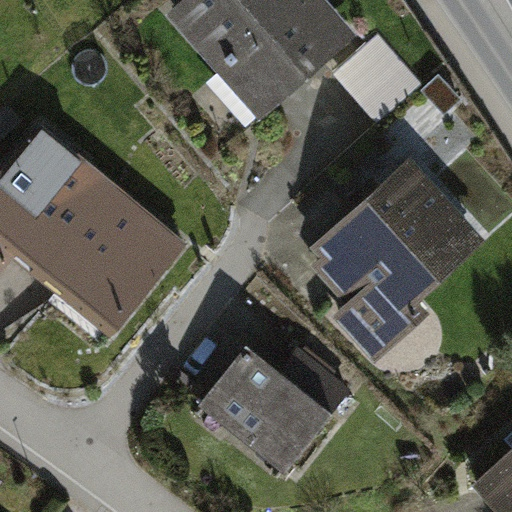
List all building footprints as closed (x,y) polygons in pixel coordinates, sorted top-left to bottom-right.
[(186,0),(180,6),(269,106),(343,40),(307,0),(186,0)] [(0,134),(20,118),(10,107),(0,116),(0,134)] [(42,128),(0,179),(0,266),(20,243),(46,264),(102,195),(69,168),(78,157),(42,128)] [(343,247),(321,267),(353,303),(341,314),(376,354),(422,313),(407,296),(472,238),(409,167),(333,236),(343,247)] [(136,223),(102,195),(46,264),(116,321),(181,242),(144,213),(136,223)] [(246,348),(203,402),(285,466),(328,412),(246,348)] [(511,511),(511,448),(476,481),(505,511),(511,511)]
